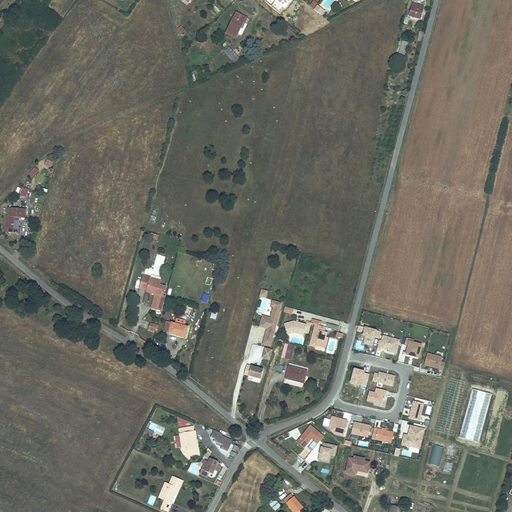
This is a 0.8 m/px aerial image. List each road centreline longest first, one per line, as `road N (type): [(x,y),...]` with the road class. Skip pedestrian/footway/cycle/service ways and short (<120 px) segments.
road 1 (unclassified): [(343,355),(436,0)]
road 2 (unclassified): [(254,438),(0,247)]
road 3 (residential): [(343,355),(405,372),(396,412),(323,402)]
